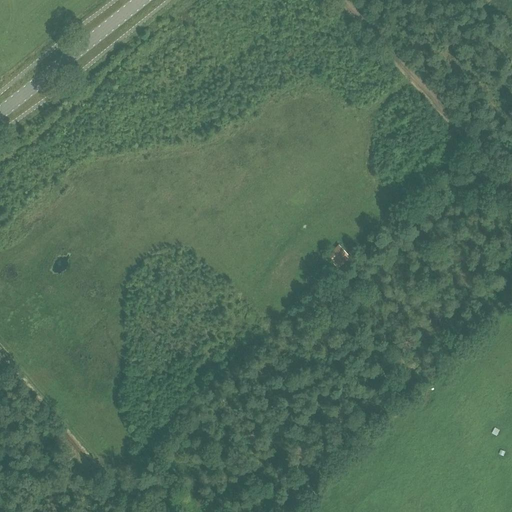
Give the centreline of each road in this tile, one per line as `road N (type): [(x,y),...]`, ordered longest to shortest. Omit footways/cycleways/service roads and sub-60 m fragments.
road 1 (unknown): [(203,0),(0,167)]
road 2 (track): [(344,0),(511,183)]
road 3 (tertiary): [(0,113),(141,0)]
